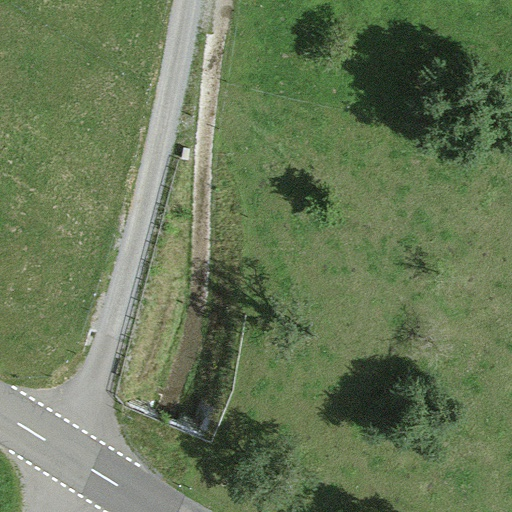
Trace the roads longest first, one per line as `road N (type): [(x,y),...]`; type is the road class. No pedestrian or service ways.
road 1 (track): [(77,460),(184,0)]
road 2 (tertiary): [(0,410),(157,511)]
